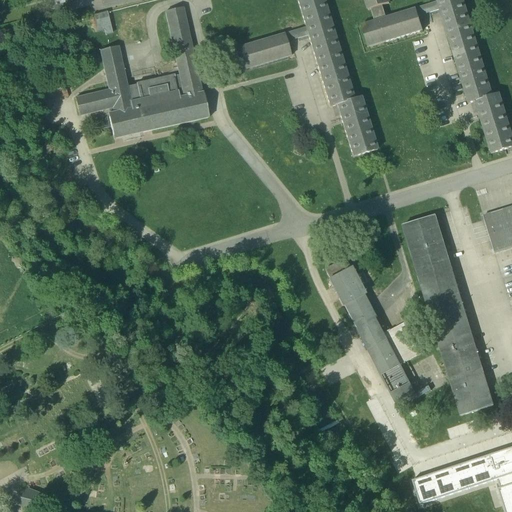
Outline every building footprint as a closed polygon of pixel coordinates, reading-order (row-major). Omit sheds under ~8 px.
[(354,100),(323,0),(296,0),(306,29),(308,36),(330,108),(337,106),(353,158),(377,151),(361,98),(354,100)] [(389,4),(387,0),(364,0),(368,11),(371,10),(374,22),(386,18),(382,6),(389,4)] [(462,0),(436,0),(437,3),(440,10),(468,105),(475,103),(491,155),(511,148),(511,136),(499,94),(492,96),(462,0)] [(437,3),(416,9),(418,17),(440,10),(437,3)] [(137,86),(127,88),(118,47),(100,51),(109,90),(76,98),(80,116),(113,108),(114,113),(109,114),(114,140),(209,119),(203,93),(202,94),(183,9),(165,13),(179,77),(175,77),(174,76),(136,84),(137,86)] [(374,22),(361,26),(368,48),(423,31),(418,17),(416,9),(386,18),(374,22)] [(107,13),(92,16),(96,32),(105,30),(106,35),(112,34),(107,13)] [(306,29),(284,35),(286,42),(308,36),(306,29)] [(284,35),(235,49),(242,71),(291,57),(286,42),(284,35)] [(511,208),(483,217),(495,254),(511,249),(511,208)] [(493,407),(435,217),(403,227),(461,417),(493,407)] [(345,259),(325,269),(330,279),(329,280),(323,283),(327,290),(332,287),(343,307),(344,306),(364,296),(365,295),(360,286),(362,285),(368,282),(363,273),(357,276),(357,277),(356,277),(351,268),(350,269),(345,259)] [(391,271),(377,285),(382,290),(396,276),(391,271)] [(384,334),(364,296),(344,306),(390,394),(410,384),(400,366),(384,334)] [(403,324),(384,334),(400,366),(420,356),(403,324)] [(410,384),(390,394),(395,403),(414,393),(410,384)] [(511,447),(410,479),(418,504),(498,479),(511,474),(511,447)] [(511,474),(498,479),(501,488),(511,484),(511,474)] [(511,511),(511,484),(501,488),(498,489),(505,511),(511,511)] [(48,511),(52,500),(27,490),(27,491),(31,493),(27,509),(23,509),(22,510),(41,511),(48,511)]
